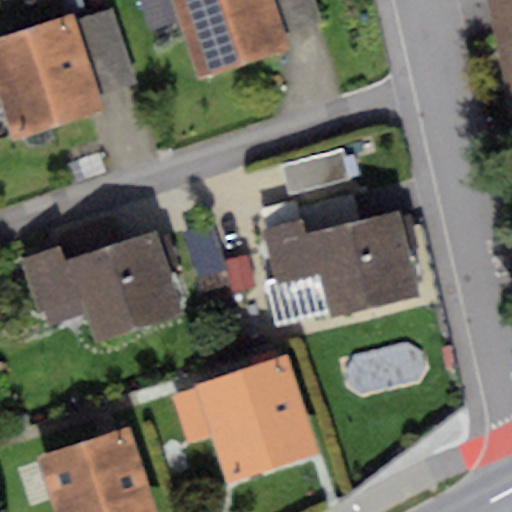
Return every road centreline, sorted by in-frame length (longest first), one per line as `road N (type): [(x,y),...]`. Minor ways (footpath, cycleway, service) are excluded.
road 1 (residential): [(0,224),(219,151),(446,90)]
road 2 (residential): [(511,383),(446,90)]
